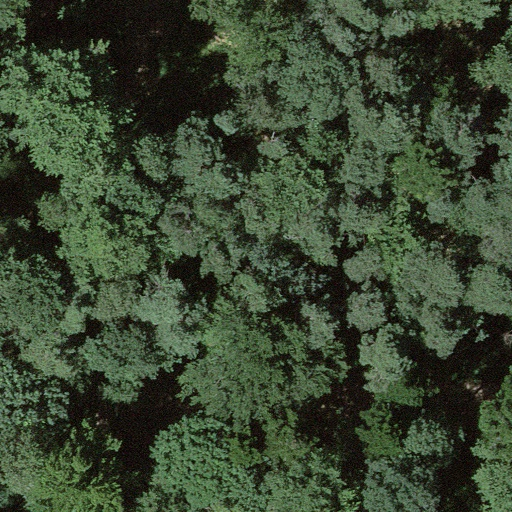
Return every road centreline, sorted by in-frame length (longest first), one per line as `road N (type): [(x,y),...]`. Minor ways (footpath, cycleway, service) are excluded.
road 1 (track): [(0,388),(511,368)]
road 2 (track): [(30,511),(27,387)]
